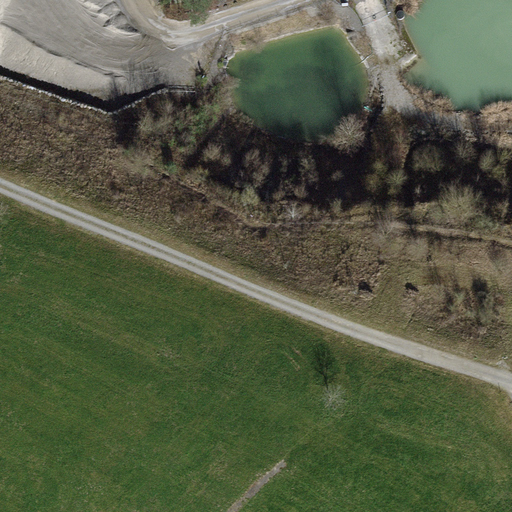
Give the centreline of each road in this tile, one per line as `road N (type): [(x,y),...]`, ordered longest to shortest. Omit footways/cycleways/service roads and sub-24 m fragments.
road 1 (track): [(0,82),(74,129),(202,279),(254,304),(511,382)]
road 2 (track): [(291,0),(161,40),(59,0)]
